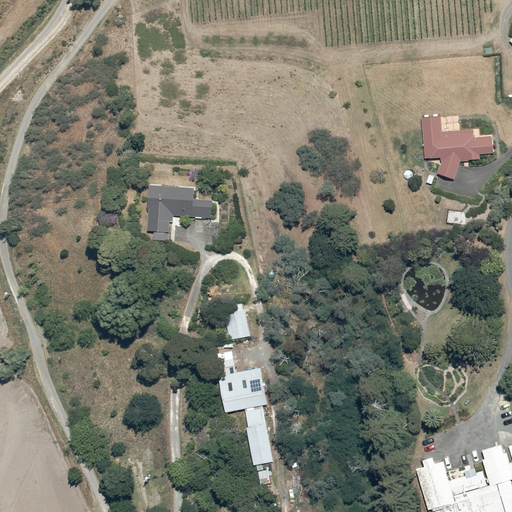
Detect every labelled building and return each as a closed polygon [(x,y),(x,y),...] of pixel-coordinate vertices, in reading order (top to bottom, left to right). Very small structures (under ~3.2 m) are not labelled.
[(460,115),(422,117),(423,159),(440,158),(440,162),(436,172),(453,178),(461,159),(479,159),(479,152),(491,152),(491,135),(480,135),(480,128),(460,128),(460,115)] [(212,186),(148,185),(145,185),(145,231),(170,231),(170,215),(212,215),(212,186)] [(249,334),(244,307),(223,311),(228,338),(249,334)] [(213,366),(221,412),(242,409),(251,464),(272,460),(262,403),(266,402),(260,367),(236,371),(235,362),(213,366)] [(424,466),(416,468),(428,510),(433,509),(434,511),(511,511),(511,442),(503,445),(502,441),(478,448),(484,469),(476,471),(474,465),(463,468),(464,473),(450,477),(445,460),(434,463),(432,455),(422,457),(424,466)] [(268,468),(256,470),(258,484),(270,483),(268,468)]
